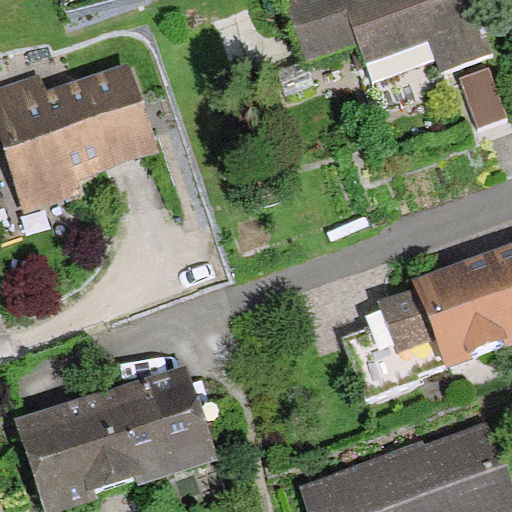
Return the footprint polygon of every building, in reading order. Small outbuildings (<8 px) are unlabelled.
[(286,0),(309,65),(363,47),(373,77),(365,80),(374,106),(390,110),(450,88),(446,76),(500,57),(478,0),(286,0)] [(0,90),(0,145),(25,216),(80,197),(75,184),(159,156),(128,67),(45,96),(39,77),(0,90)] [(511,349),(511,251),(450,275),(419,286),(422,295),(385,308),(391,323),(343,341),(367,405),(422,384),(420,378),(445,368),(447,374),(511,349)] [(15,424),(43,511),(78,511),(100,505),(98,498),(138,485),(141,493),(220,467),(188,368),(114,392),(15,424)] [(425,447),(301,494),(308,511),(511,511),(511,490),(488,428),(428,451),(425,447)]
